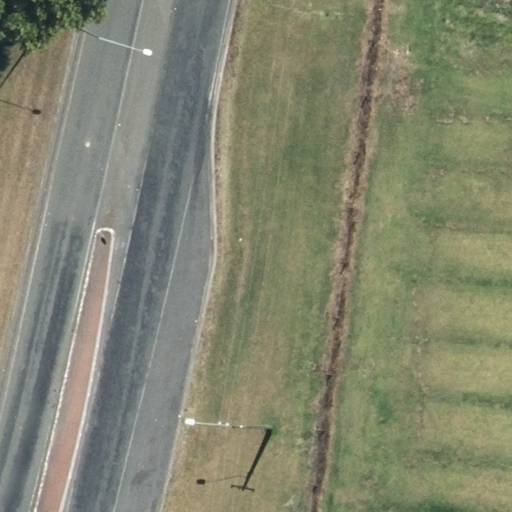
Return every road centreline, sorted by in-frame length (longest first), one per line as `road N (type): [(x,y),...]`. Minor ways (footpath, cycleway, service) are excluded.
road 1 (tertiary): [(4,511),(83,218),(137,136)]
road 2 (tertiary): [(137,136),(147,224),(97,511)]
road 3 (tertiary): [(137,136),(163,0)]
